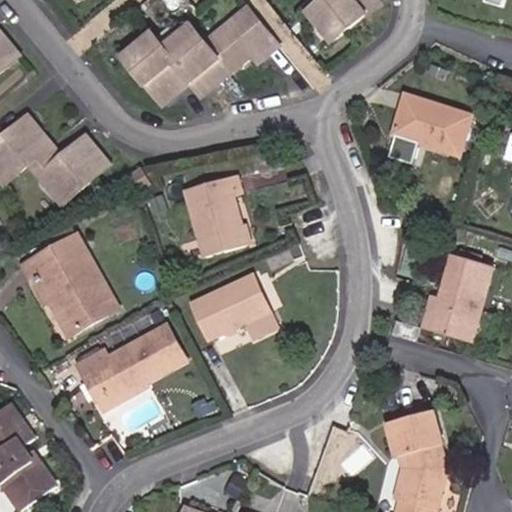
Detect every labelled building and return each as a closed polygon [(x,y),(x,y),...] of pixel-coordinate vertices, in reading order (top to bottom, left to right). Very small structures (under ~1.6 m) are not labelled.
[(335,43),(367,16),(362,10),(373,0),(331,0),(330,1),(313,15),(335,43)] [(367,16),(380,6),(375,0),(373,0),(362,10),(367,16)] [(279,48),(251,12),(208,47),(231,75),(255,56),(250,51),(257,46),(267,58),(279,48)] [(0,75),(23,57),(0,30),(0,75)] [(208,47),(194,30),(167,52),(193,84),(200,79),(210,92),(231,75),(208,47)] [(193,84),(167,52),(155,37),(128,59),(154,92),(161,87),(172,101),(193,84)] [(267,58),(257,46),(250,51),(255,56),(261,63),(267,58)] [(210,92),(200,79),(193,84),(204,97),(210,92)] [(172,101),(161,87),(154,92),(165,106),(172,101)] [(463,157),(476,118),(406,95),(386,156),(409,163),(416,142),(463,157)] [(31,164),(54,146),(31,119),(18,129),(24,136),(17,142),(11,135),(7,139),(0,130),(0,176),(6,185),(31,164)] [(24,136),(18,129),(11,135),(17,142),(24,136)] [(65,205),(112,166),(90,139),(77,150),(83,157),(76,163),(70,156),(65,160),(54,146),(31,164),(65,205)] [(83,157),(77,150),(70,156),(76,163),(83,157)] [(145,169),(129,179),(139,196),(156,186),(145,169)] [(254,246),(249,226),(246,227),(238,198),(246,196),(241,177),(189,192),(208,259),(254,246)] [(122,310),(81,237),(33,264),(54,301),(74,337),(122,310)] [(475,344),(497,268),(456,256),(444,299),(436,297),(426,330),(475,344)] [(54,301),(33,264),(27,268),(48,305),(54,301)] [(281,329),(257,277),(196,305),(213,341),(250,324),(257,340),(281,329)] [(418,338),(421,327),(405,322),(402,333),(418,338)] [(149,385),(190,362),(171,327),(112,360),(108,353),(82,367),(91,382),(100,377),(117,407),(150,388),(149,385)] [(117,407),(100,377),(91,382),(107,412),(117,407)] [(24,511),(60,487),(41,461),(36,464),(30,456),(25,448),(37,440),(13,405),(0,413),(0,441),(0,442),(6,450),(3,451),(0,453),(0,489),(4,487),(21,511),(24,511)] [(439,511),(450,472),(443,446),(445,445),(437,415),(391,427),(399,457),(401,456),(406,455),(411,472),(403,500),(401,499),(397,511),(439,511)] [(41,461),(36,452),(30,456),(36,464),(41,461)] [(403,500),(411,472),(406,455),(401,456),(405,472),(398,499),(401,499),(403,500)]
